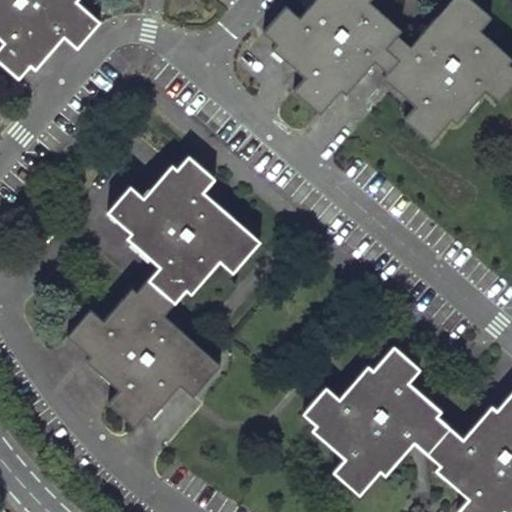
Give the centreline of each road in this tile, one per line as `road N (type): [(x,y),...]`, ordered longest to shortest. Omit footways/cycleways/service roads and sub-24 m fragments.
road 1 (residential): [(211,64),(231,96),(511,339)]
road 2 (residential): [(0,297),(72,410),(179,511)]
road 3 (residential): [(211,64),(165,32),(138,25),(110,34),(0,151)]
